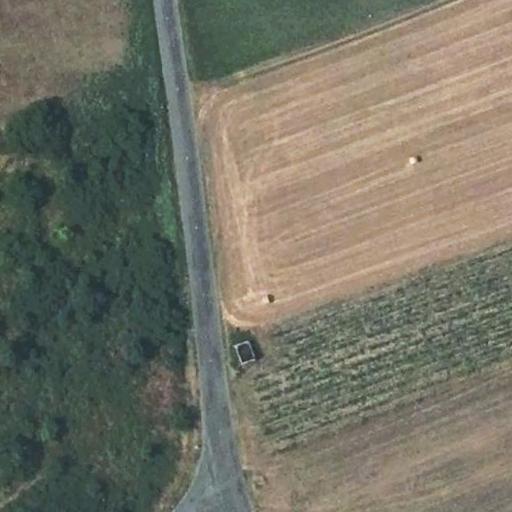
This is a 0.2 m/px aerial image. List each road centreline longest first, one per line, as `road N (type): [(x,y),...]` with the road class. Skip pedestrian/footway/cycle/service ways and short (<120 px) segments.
road 1 (tertiary): [(163,0),(227,484)]
road 2 (track): [(511,368),(227,484)]
road 3 (track): [(179,96),(424,0)]
